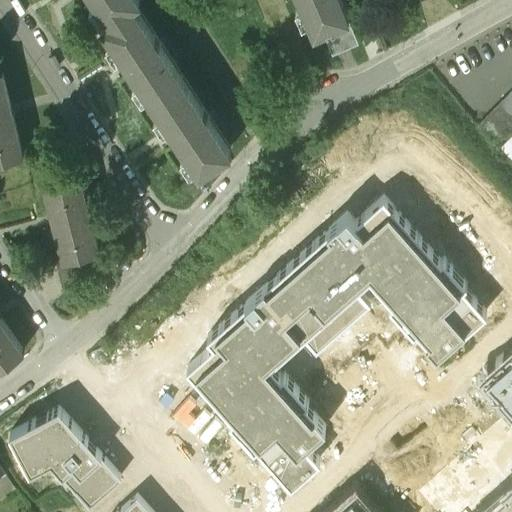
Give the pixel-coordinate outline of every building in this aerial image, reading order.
[(100,0),(109,12),(127,0),(100,0)] [(127,0),(109,12),(103,16),(150,90),(179,72),(133,0),(127,0)] [(342,0),(303,0),(314,23),(318,22),(344,11),(346,10),(342,0)] [(344,11),(318,22),(330,51),(356,40),(344,11)] [(2,65),(0,65),(0,154),(23,149),(23,148),(21,149),(1,66),(3,66),(2,65)] [(179,72),(150,90),(198,165),(227,146),(179,72)] [(511,87),(477,123),(493,141),(511,121),(511,87)] [(81,169),(43,179),(43,180),(45,179),(64,252),(62,252),(62,254),(76,250),(100,244),(100,243),(98,243),(79,170),(81,170),(81,169)] [(262,287),(318,351),(369,307),(356,292),(373,278),(395,304),(442,264),(383,194),(354,219),(348,212),(262,287)] [(62,254),(55,255),(64,290),(85,284),(76,250),(62,254)] [(21,345),(0,315),(0,361),(23,345),(23,344),(21,345)] [(116,349),(105,348),(104,366),(115,367),(116,349)] [(418,492),(435,511),(511,511),(511,350),(481,377),(511,412),(480,439),(472,429),(460,439),(468,449),(418,492)] [(59,402),(51,409),(10,429),(29,468),(52,457),(89,500),(120,474),(59,402)] [(0,495),(15,484),(0,463),(0,495)] [(155,511),(136,492),(115,511),(155,511)]
